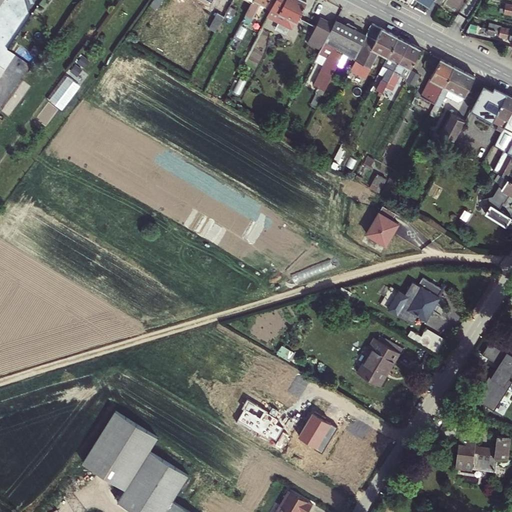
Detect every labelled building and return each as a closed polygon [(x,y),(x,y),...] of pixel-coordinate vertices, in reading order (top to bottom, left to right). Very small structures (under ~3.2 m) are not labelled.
[(233,0),(227,11),(234,14),(242,0),(233,0)] [(306,3),(301,0),(255,0),(243,22),(250,26),(260,7),(271,13),(270,15),(292,27),(296,19),(300,22),(306,12),(302,9),(306,3)] [(219,11),(208,26),(216,31),(225,15),(219,11)] [(336,27),(324,20),(310,43),(323,51),(326,44),(339,52),(334,61),(329,58),(318,77),(330,84),(346,58),(371,71),(380,56),(400,67),(390,85),(395,88),(405,69),(411,73),(424,52),(374,26),(370,36),(341,19),(336,27)] [(487,27),(499,30),(506,31),(507,27),(500,25),(500,24),(489,21),(487,27)] [(474,77),(432,56),(424,73),(434,78),(420,104),(433,110),(422,129),(428,133),(451,91),(463,98),(474,77)] [(414,74),(409,82),(421,88),(425,81),(414,74)] [(511,158),(511,96),(505,94),(490,121),(494,123),(483,143),(493,148),(509,121),(511,123),(511,130),(489,171),(501,178),(511,158)] [(451,117),(438,138),(452,146),(450,148),(460,153),(472,134),(462,127),(464,124),(451,117)] [(511,185),(501,178),(484,204),(489,206),(483,216),(503,227),(509,219),(496,211),(508,196),(511,198),(511,185)] [(400,295),(393,305),(422,322),(435,298),(433,297),(438,290),(417,278),(412,287),(414,289),(407,299),(400,295)] [(493,337),(486,348),(500,357),(507,346),(493,337)] [(371,351),(355,375),(376,388),(398,352),(371,338),(365,348),(371,351)] [(511,368),(511,348),(507,346),(500,357),(503,359),(500,365),(498,363),(479,393),(498,405),(511,382),(511,372),(510,372),(511,368)] [(452,432),(447,472),(469,474),(471,471),(492,472),(493,461),(505,462),(507,438),(493,436),(492,449),(468,447),(469,434),(452,432)] [(178,511),(167,505),(182,479),(142,455),(111,507),(119,511),(178,511)] [(286,493),(275,511),(307,511),(310,507),(286,493)]
